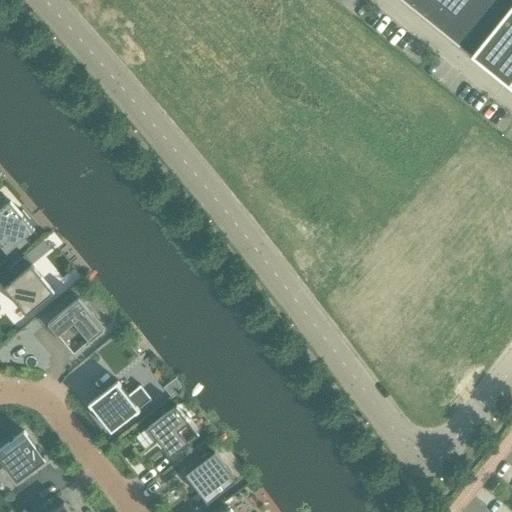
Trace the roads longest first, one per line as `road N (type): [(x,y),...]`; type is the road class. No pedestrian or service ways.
road 1 (unclassified): [(511,378),(447,451),(405,442),(247,236),(44,0)]
road 2 (residential): [(129,511),(62,420),(33,394),(0,391)]
